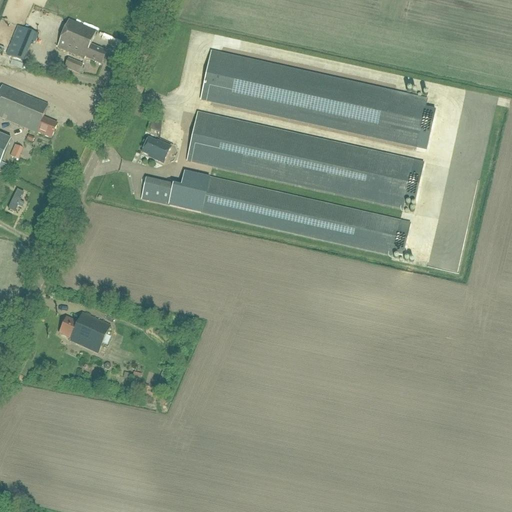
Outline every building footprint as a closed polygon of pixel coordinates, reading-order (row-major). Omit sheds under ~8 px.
[(101,65),(106,53),(90,46),(96,32),(68,21),(57,49),(84,60),(85,59),(101,65)] [(35,34),(29,32),(17,28),(6,55),(23,62),(35,34)] [(426,152),(435,112),(425,110),(427,101),(211,53),(200,102),(416,150),(426,152)] [(79,74),(82,65),(68,60),(64,68),(79,74)] [(51,139),(57,125),(42,119),(47,106),(2,87),(0,92),(0,119),(37,134),(51,139)] [(402,211),(404,202),(415,204),(423,164),(413,162),(198,114),(187,163),(402,211)] [(153,159),(153,160),(163,165),(171,148),(157,142),(157,143),(148,139),(142,154),(153,159)] [(10,154),(19,158),(24,147),(15,143),(10,154)] [(404,250),(410,225),(400,222),(209,179),(185,174),(182,188),(174,186),(170,207),(201,214),(392,257),(394,248),(404,250)] [(170,207),(174,186),(146,180),(141,201),(170,207)] [(70,342),(97,354),(109,327),(82,315),(78,325),(66,319),(59,335),(70,340),(70,342)]
